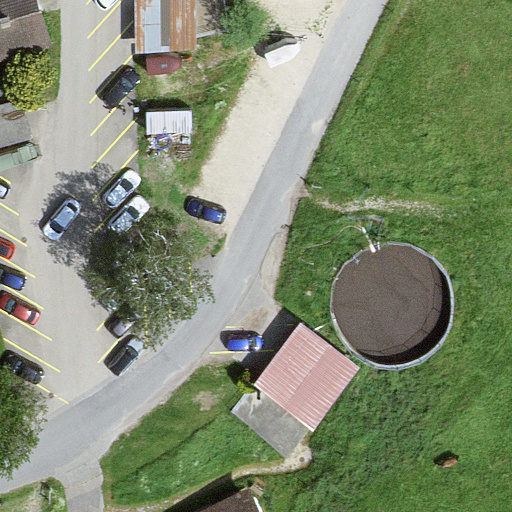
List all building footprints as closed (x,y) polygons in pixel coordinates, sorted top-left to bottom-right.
[(38,0),(0,0),(0,53),(50,40),(38,0)] [(192,0),(139,0),(141,46),(194,44),(192,0)] [(20,99),(0,104),(0,139),(30,131),(20,99)] [(356,359),(295,315),(252,375),(313,419),(356,359)] [(266,511),(252,484),(194,511),(266,511)]
